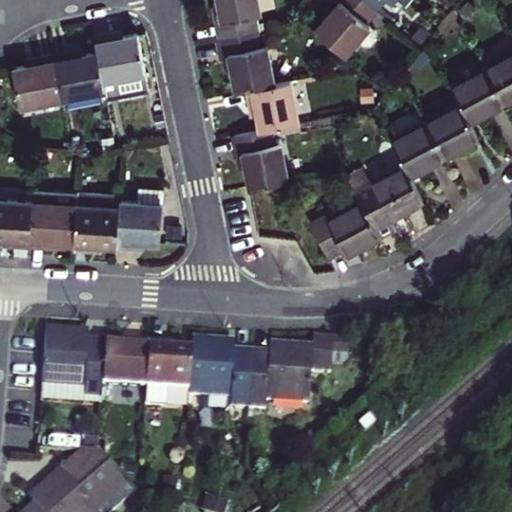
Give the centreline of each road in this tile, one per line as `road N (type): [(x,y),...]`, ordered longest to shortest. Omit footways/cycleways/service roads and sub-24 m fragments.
road 1 (residential): [(226,300),(303,303),(395,284),(511,188)]
road 2 (residential): [(164,0),(226,300)]
road 3 (residential): [(1,283),(226,300)]
